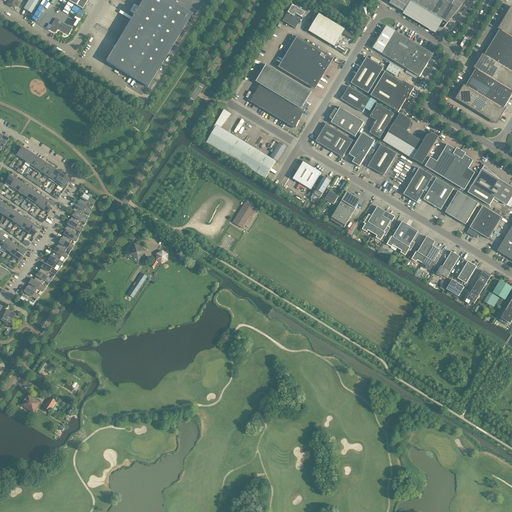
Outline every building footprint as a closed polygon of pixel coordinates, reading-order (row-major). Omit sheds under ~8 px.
[(41,0),(29,0),(24,9),(33,14),(41,0)] [(70,0),(70,1),(72,2),(83,9),(87,2),(88,0),(70,0)] [(108,58),(106,61),(107,62),(115,66),(114,67),(132,77),(148,87),(193,13),(174,2),(170,0),(142,0),(143,0),(142,2),(140,4),(138,7),(137,10),(133,7),(131,10),(130,13),(134,15),(133,17),(132,18),(130,22),(124,31),(121,36),(120,39),(117,43),(116,44),(115,46),(115,47),(114,49),(111,53),(108,58)] [(447,23),(465,0),(391,0),(390,3),(404,12),(410,1),(443,20),(447,23)] [(436,32),(443,20),(410,1),(404,12),(403,13),(436,32)] [(302,18),(306,12),(298,7),(298,6),(296,5),(296,6),(293,4),(286,15),(283,21),(295,29),(297,26),(299,23),(300,23),(303,18),(302,18)] [(511,6),(503,20),(511,25),(511,6)] [(309,31),(335,46),(338,40),(342,34),(345,29),(319,14),(309,31)] [(62,22),(56,18),(50,29),(56,32),(58,28),(69,35),(72,29),(62,22)] [(498,29),(502,31),(511,37),(511,25),(503,20),(498,29)] [(391,28),(387,26),(377,42),(373,48),(420,77),(428,63),(427,62),(432,54),(429,52),(391,28)] [(278,30),(273,39),(277,41),(282,33),(278,30)] [(511,37),(502,31),(497,40),(511,48),(511,37)] [(282,33),(277,41),(281,44),(287,35),(282,33)] [(287,35),(281,44),(286,46),(291,38),(287,35)] [(291,38),(286,46),(290,49),(295,40),(291,38)] [(273,39),(266,49),(270,52),(277,41),(273,39)] [(295,40),(290,49),(294,52),(299,43),(295,40)] [(511,48),(497,40),(487,56),(487,57),(503,67),(508,58),(511,52),(511,48)] [(277,41),(270,52),(275,55),(281,44),(277,41)] [(299,43),(294,52),(298,54),(305,43),(301,41),(299,43)] [(305,43),(298,54),(303,57),(309,46),(305,43)] [(281,44),(275,55),(279,57),(286,46),(281,44)] [(286,46),(279,57),(283,60),(290,49),(286,46)] [(309,46),(303,57),(307,59),(314,48),(309,46)] [(338,46),(336,49),(345,55),(348,50),(345,48),(344,50),(338,46)] [(314,48),(307,59),(311,62),(318,51),(314,48)] [(294,52),(290,49),(283,60),(288,62),(294,52)] [(318,51),(311,62),(315,65),(322,54),(318,51)] [(294,52),(288,62),(292,65),(298,54),(294,52)] [(298,54),(292,65),(296,68),(303,57),(298,54)] [(322,54),(315,65),(320,67),(321,65),(324,61),(326,56),(322,54)] [(478,61),(474,68),(478,71),(495,81),(499,73),(503,67),(487,57),(487,56),(483,54),(478,61)] [(326,56),(324,61),(332,66),(335,61),(326,56)] [(303,57),(296,68),(300,70),(307,59),(303,57)] [(384,68),(367,57),(362,66),(354,79),(353,80),(351,83),(368,93),(384,68)] [(511,60),(508,58),(503,67),(511,72),(511,60)] [(307,59),(300,70),(305,73),(311,62),(307,59)] [(324,61),(321,65),(330,70),(332,66),(324,61)] [(311,62),(305,73),(309,75),(315,65),(311,62)] [(401,69),(390,63),(386,70),(397,76),(399,73),(401,69)] [(256,82),(261,85),(250,102),(258,106),(276,117),(286,123),(288,124),(294,127),(298,121),(299,120),(300,120),(302,115),(304,111),(301,109),(309,96),(312,92),(267,65),(256,82)] [(320,67),(315,65),(309,75),(313,78),(316,74),(318,69),(320,67)] [(320,67),(318,69),(327,74),(330,70),(321,65),(320,67)] [(511,72),(503,67),(499,73),(511,81),(511,72)] [(318,69),(316,74),(324,79),(327,74),(318,69)] [(478,71),(473,79),(490,89),(495,81),(478,71)] [(409,96),(414,88),(413,87),(403,81),(402,82),(385,72),(371,96),(398,112),(409,95),(409,96)] [(511,91),(511,81),(499,73),(495,81),(511,91)] [(316,74),(313,78),(322,83),(324,79),(316,74)] [(473,79),(468,88),(478,93),(485,98),(490,89),(473,79)] [(506,99),(511,91),(495,81),(490,89),(506,99)] [(460,91),(455,99),(470,108),(471,106),(470,106),(478,93),(468,88),(468,87),(464,85),(460,91)] [(345,93),(341,99),(344,101),(363,112),(365,108),(370,111),(376,101),(371,98),(370,99),(349,86),(347,90),(345,93)] [(501,108),(501,107),(506,99),(490,89),(485,98),(501,108)] [(471,106),(470,108),(475,111),(490,120),(493,122),(494,120),(494,121),(495,121),(496,121),(497,121),(497,120),(498,120),(498,119),(498,118),(499,116),(501,117),(505,110),(501,107),(501,108),(485,98),(478,93),(470,106),(471,106)] [(375,124),(369,133),(380,139),(395,114),(378,104),(370,117),(377,121),(375,124)] [(355,137),(364,122),(358,119),(359,118),(358,118),(358,119),(355,116),(354,116),(350,114),(350,113),(346,111),(340,108),(341,108),(340,107),(338,110),(336,109),(335,109),(337,110),(336,110),(335,111),(334,112),(334,113),(333,114),(332,115),(332,116),(332,117),(331,118),(330,118),(333,120),(331,123),(332,123),(355,137)] [(232,114),(224,110),(212,129),(214,130),(207,142),(206,143),(220,151),(231,134),(221,128),(226,119),(232,114)] [(383,141),(422,165),(428,156),(438,139),(439,137),(436,135),(434,134),(432,134),(430,134),(428,135),(426,137),(426,138),(423,142),(416,137),(407,132),(409,128),(410,127),(410,125),(410,123),(410,121),(409,119),(407,118),(402,115),(403,115),(400,113),(383,141)] [(321,133),(332,139),(337,131),(330,126),(326,124),(321,133)] [(335,153),(345,136),(337,131),(332,139),(327,148),(335,153)] [(332,139),(321,133),(316,141),(327,148),(332,139)] [(357,143),(349,155),(351,156),(355,158),(353,162),(360,167),(375,141),(362,133),(357,143)] [(231,134),(220,151),(235,160),(246,143),(242,141),(231,134)] [(0,145),(4,147),(9,139),(3,136),(0,142),(0,145)] [(343,158),(353,140),(345,136),(335,153),(336,153),(343,158)] [(246,143),(235,160),(244,166),(250,157),(255,148),(249,145),(246,143)] [(277,147),(271,156),(278,160),(286,147),(281,143),(278,147),(277,147)] [(368,166),(384,176),(397,154),(381,144),(368,166)] [(430,157),(425,166),(445,178),(461,151),(457,148),(456,149),(447,144),(437,161),(435,160),(430,157)] [(22,147),(17,155),(22,158),(27,151),(22,147)] [(271,170),(276,161),(255,148),(250,157),(271,170)] [(27,151),(22,158),(26,161),(31,154),(27,151)] [(461,151),(445,178),(464,190),(475,173),(472,171),(468,169),(474,160),(465,155),(466,153),(461,151)] [(31,154),(26,161),(31,165),(36,157),(31,154)] [(36,157),(31,165),(30,167),(34,170),(41,160),(36,157)] [(250,157),(244,166),(265,178),(271,170),(250,157)] [(41,160),(34,170),(39,173),(40,171),(46,163),(41,160)] [(301,164),(302,165),(293,179),(311,190),(319,176),(321,173),(318,171),(315,169),(316,168),(309,164),(303,161),(301,164)] [(40,171),(45,174),(50,167),(46,163),(40,171)] [(484,165),(468,193),(489,206),(494,198),(507,205),(511,197),(511,187),(499,180),(500,179),(484,165)] [(45,174),(44,176),(49,179),(55,170),(50,167),(45,174)] [(421,197),(433,176),(419,168),(403,194),(417,203),(421,197)] [(55,170),(49,179),(54,182),(55,181),(60,173),(55,170)] [(60,173),(55,181),(54,182),(58,185),(64,176),(60,173)] [(8,180),(6,183),(10,186),(15,178),(10,175),(7,179),(8,180)] [(67,184),(70,180),(64,176),(58,185),(58,186),(63,189),(66,184),(67,184)] [(325,177),(324,176),(323,178),(313,194),(320,198),(329,183),(331,181),(329,179),(325,177)] [(14,188),(19,181),(15,178),(10,186),(8,188),(12,191),(14,189),(14,188)] [(454,188),(437,178),(424,200),(426,201),(441,210),(454,188)] [(307,196),(311,190),(293,179),(290,185),(307,196)] [(19,191),(24,184),(19,181),(14,188),(19,191)] [(23,194),(28,187),(24,184),(19,191),(23,194)] [(304,202),(307,196),(290,185),(286,191),(304,202)] [(27,197),(32,190),(28,187),(23,194),(27,197)] [(31,200),(36,193),(32,190),(27,197),(31,200)] [(330,191),(325,199),(334,205),(339,196),(330,191)] [(458,191),(445,212),(453,217),(455,219),(468,197),(458,191)] [(359,196),(355,194),(354,196),(347,192),(332,217),(345,226),(358,205),(362,207),(365,202),(365,200),(362,198),(362,197),(361,198),(360,197),(359,196)] [(34,205),(40,196),(36,193),(31,200),(30,202),(34,205)] [(83,193),(84,194),(81,198),(81,197),(78,202),(78,201),(86,207),(89,202),(93,205),(96,200),(83,193)] [(40,206),(45,198),(40,196),(34,205),(38,208),(39,206),(40,206)] [(466,225),(479,203),(468,197),(455,219),(458,220),(466,225)] [(43,209),(49,201),(45,198),(40,206),(39,206),(43,209)] [(53,207),(54,205),(49,201),(43,209),(48,212),(47,214),(48,215),(50,213),(49,212),(51,209),(52,209),(53,207)] [(78,201),(79,202),(76,206),(73,210),(72,210),(75,212),(76,212),(81,215),(84,211),(90,215),(92,210),(86,207),(78,201)] [(233,222),(243,228),(256,208),(245,201),(233,222)] [(0,212),(4,215),(9,207),(5,204),(0,211),(0,212)] [(489,239),(502,217),(483,206),(467,233),(474,237),(476,236),(478,236),(479,233),(483,236),(489,239)] [(9,207),(4,215),(8,217),(13,210),(9,207)] [(370,215),(369,215),(365,221),(367,222),(362,229),(367,232),(368,230),(373,233),(383,216),(386,212),(384,210),(378,207),(372,216),(370,215)] [(13,210),(8,217),(12,220),(17,213),(13,210)] [(88,219),(81,215),(76,212),(75,212),(73,216),(73,215),(70,220),(69,220),(78,225),(81,221),(85,224),(88,219)] [(383,216),(373,233),(377,236),(376,237),(381,240),(385,233),(387,234),(387,233),(390,228),(389,227),(388,226),(391,221),(392,222),(392,221),(394,217),(392,216),(390,214),(387,212),(386,212),(383,216)] [(17,213),(12,220),(17,223),(22,216),(17,213)] [(22,216),(17,223),(15,225),(20,228),(21,226),(26,219),(22,216)] [(26,219),(21,226),(25,229),(30,222),(26,219)] [(83,228),(78,225),(69,220),(70,220),(68,224),(67,224),(65,228),(64,228),(67,230),(73,234),(73,233),(75,229),(81,233),(83,228)] [(25,229),(29,232),(34,225),(30,222),(25,229)] [(392,247),(393,245),(397,248),(410,226),(402,222),(396,231),(395,230),(394,230),(390,236),(392,237),(387,244),(392,247)] [(37,233),(39,231),(38,230),(39,228),(34,225),(29,232),(34,236),(36,232),(37,233)] [(412,241),(418,231),(414,229),(410,226),(397,248),(402,251),(401,252),(405,255),(410,248),(411,249),(415,243),(414,242),(412,241)] [(76,242),(79,237),(73,233),(73,234),(67,230),(65,234),(64,234),(62,238),(61,238),(70,243),(72,239),(76,242)] [(511,239),(506,236),(502,243),(511,249),(511,239)] [(415,251),(416,252),(412,259),(416,262),(417,260),(422,263),(432,246),(433,246),(435,241),(433,240),(427,237),(423,243),(421,246),(418,245),(415,251)] [(65,252),(67,248),(71,250),(74,246),(70,243),(61,238),(62,239),(60,243),(59,242),(56,247),(56,246),(56,247),(65,252)] [(6,249),(11,242),(7,239),(2,246),(6,249)] [(10,252),(15,245),(11,242),(6,249),(10,252)] [(145,254),(147,251),(133,242),(125,255),(139,264),(145,254)] [(497,251),(511,259),(511,249),(502,243),(497,251)] [(10,252),(10,253),(14,256),(20,248),(15,245),(10,252)] [(435,247),(433,246),(432,246),(422,263),(427,266),(426,267),(430,270),(435,263),(436,264),(441,255),(439,253),(440,250),(435,247)] [(56,247),(57,247),(54,251),(51,255),(59,260),(60,260),(62,256),(66,259),(69,254),(65,252),(56,247)] [(23,256),(24,254),(23,254),(25,252),(20,248),(14,256),(19,259),(22,256),(23,256)] [(168,254),(162,250),(156,253),(155,260),(162,264),(168,261),(168,254)] [(437,274),(441,277),(442,275),(447,278),(451,272),(460,256),(457,255),(452,251),(446,261),(443,259),(440,266),(441,267),(437,274)] [(57,265),(61,267),(64,263),(60,260),(59,260),(51,255),(52,256),(49,260),(46,264),(54,269),(57,265)] [(466,284),(477,267),(472,264),(468,261),(460,275),(459,277),(458,278),(466,284)] [(50,272),(55,275),(58,271),(54,269),(46,264),(44,262),(43,263),(44,263),(42,267),(39,271),(38,271),(47,276),(50,272)] [(0,277),(1,276),(3,277),(4,277),(3,277),(7,271),(9,272),(0,267),(0,277)] [(44,281),(49,284),(52,279),(47,276),(38,271),(39,272),(37,276),(36,275),(34,280),(42,285),(44,281)] [(491,275),(484,271),(478,280),(486,285),(491,275)] [(147,277),(142,273),(127,294),(133,298),(147,277)] [(27,287),(26,287),(35,292),(37,288),(43,292),(46,287),(42,285),(34,280),(31,278),(31,279),(32,279),(30,283),(29,283),(27,287)] [(451,279),(445,288),(447,289),(459,297),(464,287),(454,281),(451,279)] [(486,285),(478,280),(473,290),(480,294),(486,285)] [(500,281),(493,292),(500,296),(503,298),(505,299),(511,288),(500,281)] [(32,297),(37,299),(40,295),(35,292),(26,287),(27,288),(25,292),(24,291),(22,296),(21,295),(21,296),(30,301),(32,297)] [(467,299),(474,303),(480,294),(473,290),(467,299)] [(485,301),(485,302),(490,305),(490,304),(494,306),(496,302),(500,305),(503,298),(500,296),(498,298),(486,291),(482,299),(485,301)] [(511,320),(511,299),(501,318),(501,319),(502,318),(510,323),(509,324),(510,324),(511,320)] [(0,316),(0,318),(5,322),(11,312),(7,310),(7,311),(4,309),(0,316)] [(5,322),(4,324),(11,328),(17,317),(15,316),(15,315),(11,312),(5,322)] [(54,369),(42,361),(36,371),(42,375),(45,370),(46,371),(50,374),(54,369)] [(33,413),(40,402),(28,394),(21,405),(33,413)] [(50,412),(57,401),(49,396),(43,407),(50,412)]
